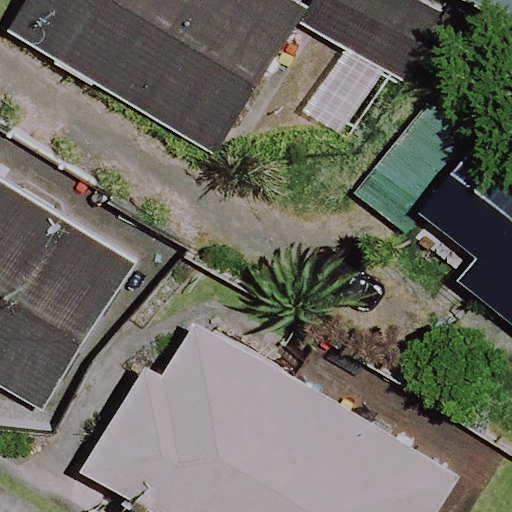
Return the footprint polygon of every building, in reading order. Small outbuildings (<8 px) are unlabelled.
[(317,7),(306,0),(49,0),(32,27),(225,150),(317,7)] [(470,18),(442,0),(336,0),(329,11),(376,42),(328,115),(382,151),(470,18)] [(511,111),(440,200),(491,241),(469,268),(511,302),(511,111)] [(145,267),(0,167),(0,374),(49,407),(145,267)] [(449,511),(472,477),(196,303),(98,458),(171,503),(166,511),(449,511)]
